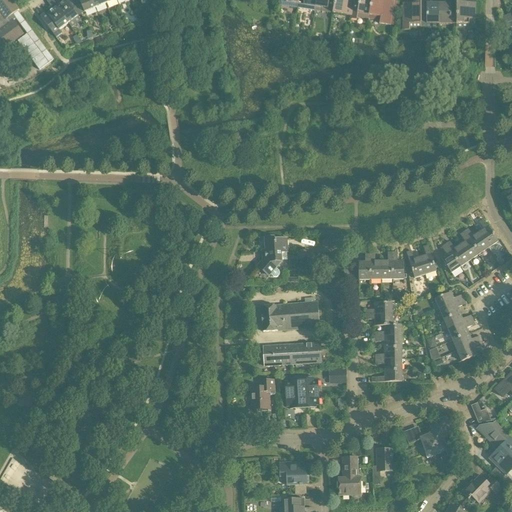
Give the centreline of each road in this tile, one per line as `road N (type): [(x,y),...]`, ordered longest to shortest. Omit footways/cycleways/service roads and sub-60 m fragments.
road 1 (residential): [(355,429),(355,259)]
road 2 (residential): [(192,511),(246,442),(323,438)]
road 3 (residential): [(427,511),(473,452),(450,396)]
